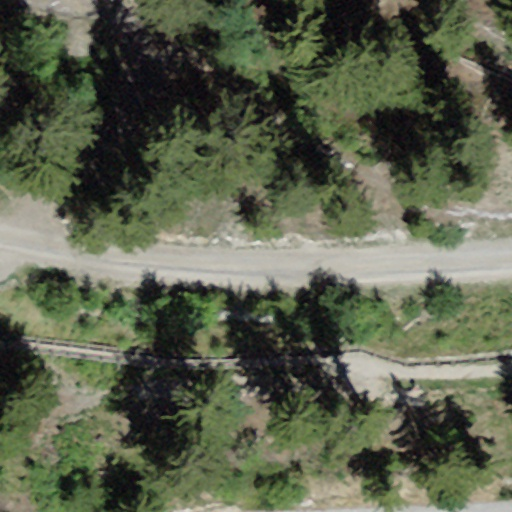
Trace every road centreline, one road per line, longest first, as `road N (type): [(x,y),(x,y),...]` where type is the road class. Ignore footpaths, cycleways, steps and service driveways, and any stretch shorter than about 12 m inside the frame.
road 1 (track): [(511,259),(180,275),(0,241)]
road 2 (track): [(17,244),(74,163),(147,87),(155,56),(125,33),(0,22)]
